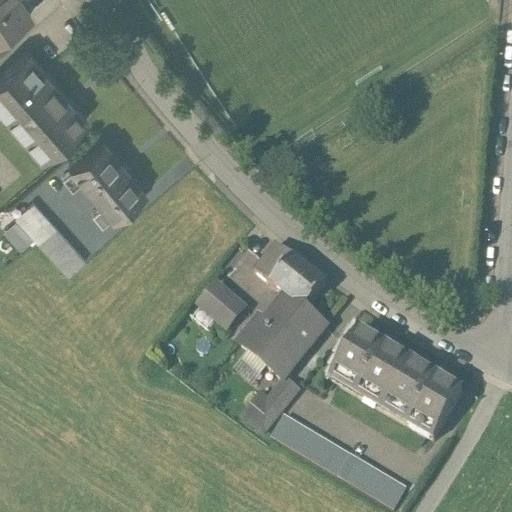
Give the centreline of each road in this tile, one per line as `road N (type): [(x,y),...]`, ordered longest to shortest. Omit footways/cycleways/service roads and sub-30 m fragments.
road 1 (residential): [(487,361),(345,274),(255,202),(145,76),(96,0)]
road 2 (residential): [(510,244),(505,321),(487,361)]
